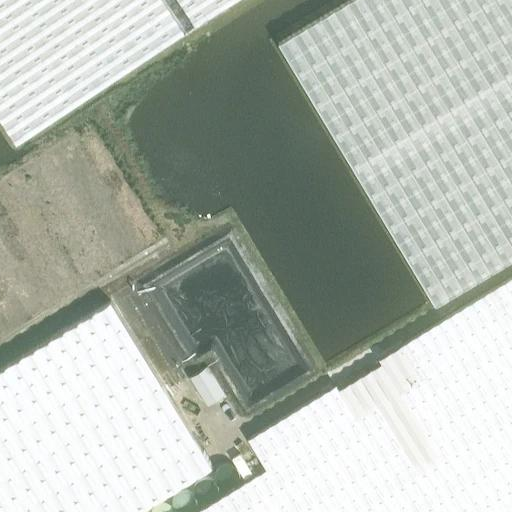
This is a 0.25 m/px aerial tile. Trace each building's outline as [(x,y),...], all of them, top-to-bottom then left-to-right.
[(0,0),(0,120),(16,146),(99,90),(184,34),(161,0),(0,0)] [(177,0),(195,26),(236,0),(177,0)] [(511,259),(511,0),(344,0),(274,42),(434,307),(511,259)] [(511,276),(501,284),(511,302),(511,276)] [(265,468),(192,511),(511,511),(511,302),(501,284),(491,289),(379,358),(381,362),(397,390),(354,417),(337,389),(334,384),(246,438),(265,468)] [(110,301),(0,368),(0,511),(139,511),(138,510),(211,466),(197,443),(110,301)] [(381,362),(337,389),(354,417),(397,390),(381,362)] [(206,405),(225,394),(207,366),(189,377),(206,405)]
